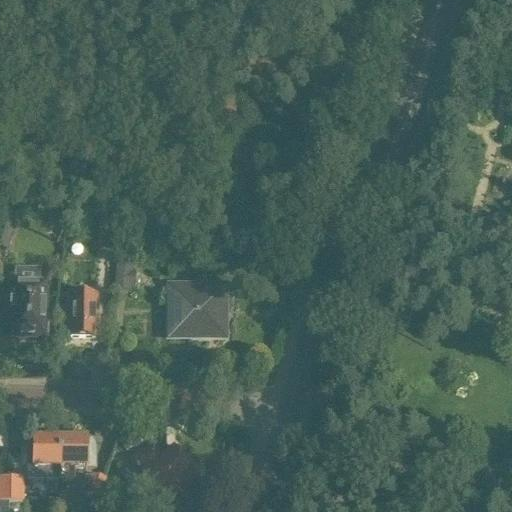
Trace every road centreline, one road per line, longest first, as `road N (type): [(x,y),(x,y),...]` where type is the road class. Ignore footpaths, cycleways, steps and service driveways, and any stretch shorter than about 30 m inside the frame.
road 1 (primary): [(286,421),(358,208),(413,101),(439,0)]
road 2 (tertiary): [(286,421),(216,402),(0,396)]
road 3 (residential): [(267,482),(402,511)]
